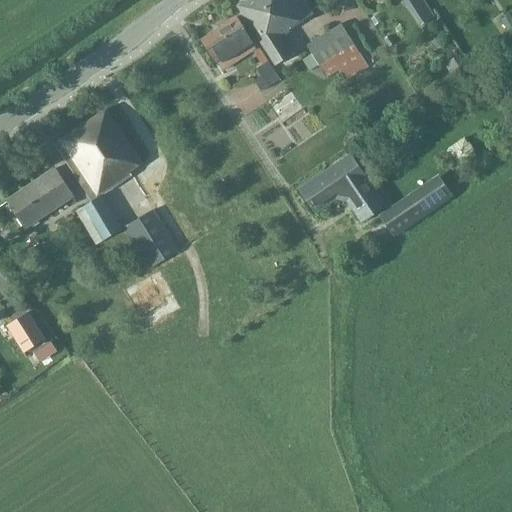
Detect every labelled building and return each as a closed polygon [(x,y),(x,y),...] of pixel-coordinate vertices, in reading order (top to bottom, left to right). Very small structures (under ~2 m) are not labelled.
[(312,14),(303,0),(245,0),(236,6),(274,66),(292,55),(280,36),(303,21),(312,14)] [(236,17),(200,41),(223,72),(256,50),(236,17)] [(306,45),(312,53),(301,59),(309,73),(320,66),(327,78),(339,70),(346,81),(368,66),(340,23),(306,45)] [(279,80),(267,62),(257,69),(261,76),(253,81),(261,92),(279,80)] [(281,108),(302,95),(291,78),(270,91),(281,108)] [(244,105),(286,172),(342,137),(316,96),(284,116),(268,90),(244,105)] [(141,170),(140,167),(139,166),(141,163),(106,109),(54,144),(92,201),(76,211),(96,244),(122,228),(102,195),(141,170)] [(468,126),(448,137),(459,157),(479,146),(468,126)] [(361,223),(386,205),(368,178),(350,153),(296,189),(313,215),(342,195),(361,223)] [(7,201),(26,229),(74,198),(55,169),(7,201)] [(392,234),(431,208),(420,191),(380,218),(392,234)] [(124,228),(150,269),(178,251),(153,210),(124,228)] [(28,312),(7,326),(24,353),(25,352),(32,348),(45,339),(28,312)]
